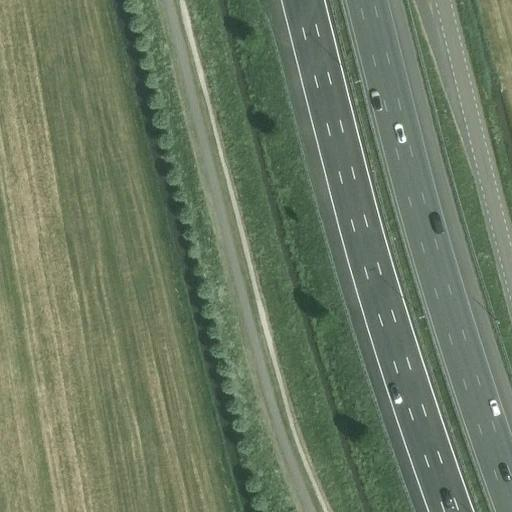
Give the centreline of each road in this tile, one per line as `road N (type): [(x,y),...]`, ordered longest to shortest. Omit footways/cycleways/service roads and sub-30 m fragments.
road 1 (motorway): [(300,0),(381,307),(449,511)]
road 2 (unknown): [(326,511),(271,351),(183,0)]
road 3 (motorway): [(511,501),(417,208),(364,0)]
road 4 (unclassified): [(511,285),(439,0)]
